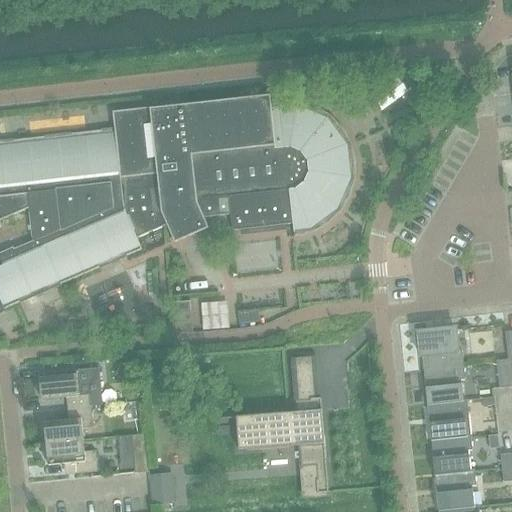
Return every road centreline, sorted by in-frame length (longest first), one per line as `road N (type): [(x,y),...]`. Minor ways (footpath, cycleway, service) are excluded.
road 1 (residential): [(505,292),(490,148),(424,254),(428,300),(473,296)]
road 2 (residential): [(0,370),(11,393),(22,511)]
